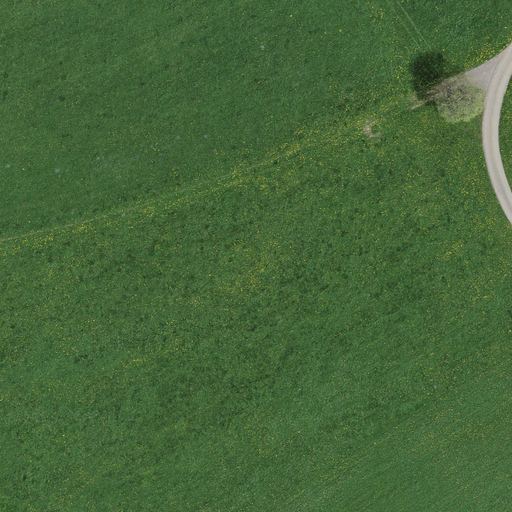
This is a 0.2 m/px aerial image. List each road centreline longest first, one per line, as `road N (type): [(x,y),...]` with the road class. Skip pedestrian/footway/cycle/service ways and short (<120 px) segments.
road 1 (track): [(481,76),(239,172),(0,239)]
road 2 (unclassified): [(511,210),(491,141),(495,77),(511,54)]
